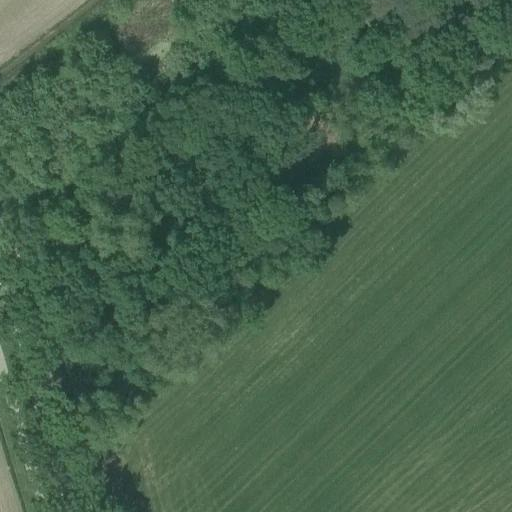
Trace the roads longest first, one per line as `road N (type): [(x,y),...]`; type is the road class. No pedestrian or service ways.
road 1 (track): [(348,0),(0,255)]
road 2 (unclassified): [(78,511),(0,259)]
